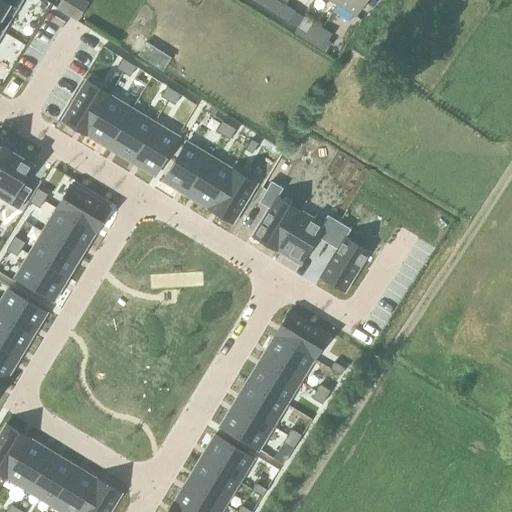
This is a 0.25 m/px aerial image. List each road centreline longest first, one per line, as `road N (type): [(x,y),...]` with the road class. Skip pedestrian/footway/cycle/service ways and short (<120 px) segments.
road 1 (residential): [(136,194),(12,407),(146,489),(272,278)]
road 2 (unclassified): [(288,511),(511,167)]
road 3 (residential): [(136,194),(0,109)]
road 4 (residential): [(272,278),(136,194)]
